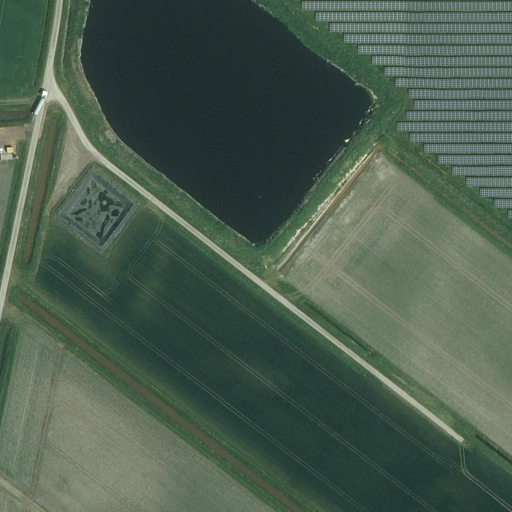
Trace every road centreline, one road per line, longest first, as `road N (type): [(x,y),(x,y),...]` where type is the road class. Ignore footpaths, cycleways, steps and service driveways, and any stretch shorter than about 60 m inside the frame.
road 1 (track): [(46,77),(90,151),(452,441)]
road 2 (unclassified): [(0,306),(58,0)]
